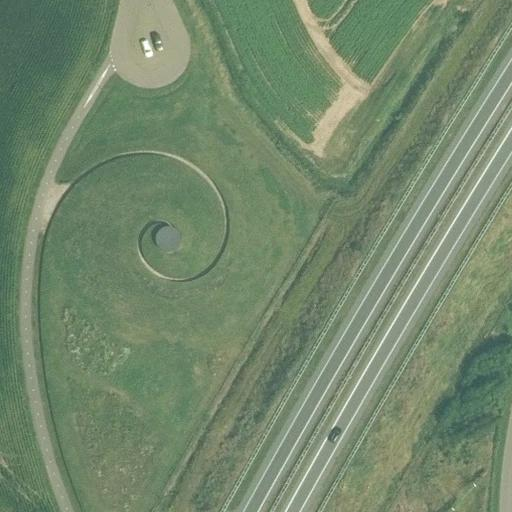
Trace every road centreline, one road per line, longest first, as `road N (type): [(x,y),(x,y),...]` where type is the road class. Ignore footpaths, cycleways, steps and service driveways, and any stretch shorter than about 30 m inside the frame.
road 1 (trunk): [(511,60),(253,511)]
road 2 (trunk): [(297,511),(511,146)]
road 3 (unclassified): [(119,48),(125,68),(141,79),(171,68),(174,46),(157,0)]
